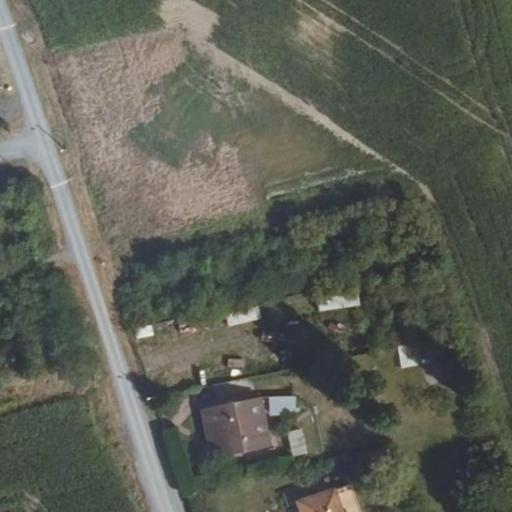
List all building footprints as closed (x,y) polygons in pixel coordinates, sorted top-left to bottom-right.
[(244,440),(246,450),(269,445),(258,396),(201,409),(210,448),(244,440)] [(269,414),(295,414),(296,396),(269,396),(269,414)] [(287,431),(293,456),(308,453),(302,427),(287,431)] [(212,457),(246,450),(244,440),(210,448),(212,457)] [(292,502),(295,511),(363,511),(360,511),(348,511),(339,486),(292,502)] [(484,511),(481,497),(465,501),(468,511),(484,511)]
